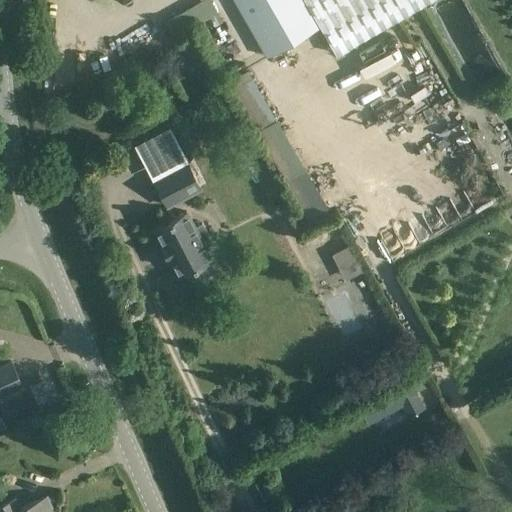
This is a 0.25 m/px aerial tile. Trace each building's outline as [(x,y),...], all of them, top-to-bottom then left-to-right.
[(430,0),(202,0),(250,68),(313,34),(330,64),(405,14),(430,0)] [(375,59),(414,44),(408,28),(369,43),(375,59)] [(263,121),(273,116),(254,78),(244,83),(263,121)] [(258,132),(290,181),(311,167),(280,118),(258,132)] [(200,188),(187,163),(154,180),(167,205),(200,188)] [(195,227),(186,211),(155,227),(163,244),(161,246),(168,259),(170,258),(179,275),(193,267),(197,275),(212,267),(208,260),(211,258),(203,242),(210,238),(202,223),(195,227)] [(0,396),(22,386),(10,361),(0,365),(0,396)] [(420,375),(360,408),(369,424),(402,406),(407,415),(420,408),(413,395),(427,387),(420,375)] [(50,511),(44,497),(18,508),(14,498),(0,504),(0,511),(50,511)]
